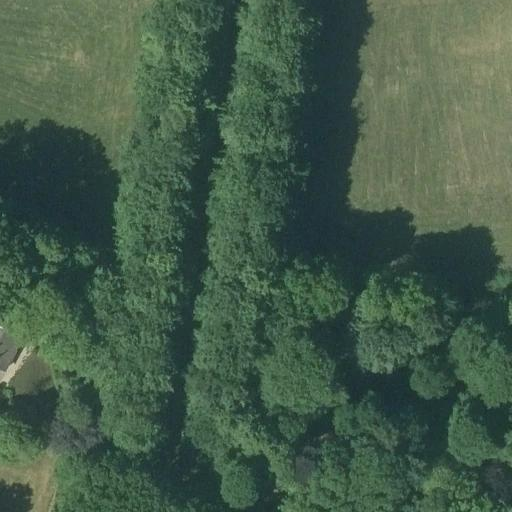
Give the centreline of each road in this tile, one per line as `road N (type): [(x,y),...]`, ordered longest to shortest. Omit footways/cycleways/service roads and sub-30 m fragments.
road 1 (unclassified): [(511,474),(293,483),(219,493),(171,511)]
road 2 (track): [(0,302),(50,336),(89,444),(163,499)]
